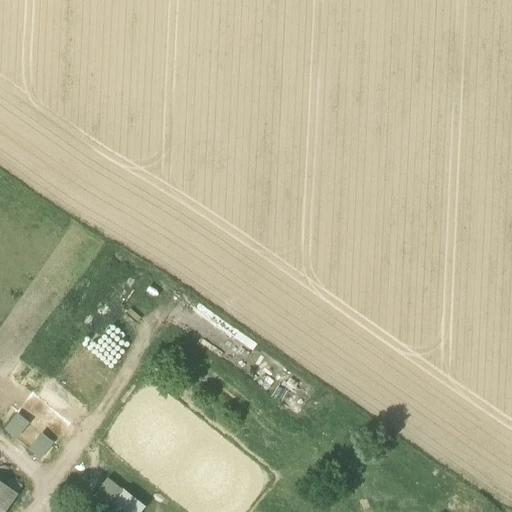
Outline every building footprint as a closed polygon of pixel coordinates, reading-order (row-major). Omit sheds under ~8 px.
[(30,425),(18,415),(4,431),(16,442),(30,425)] [(54,444),(41,435),(28,452),(40,462),(54,444)] [(0,465),(0,483),(17,495),(25,483),(0,465)] [(102,511),(107,511),(124,491),(108,478),(89,502),(102,511)] [(0,511),(4,511),(17,495),(0,483),(0,511)] [(142,511),(146,508),(124,491),(107,511),(142,511)]
